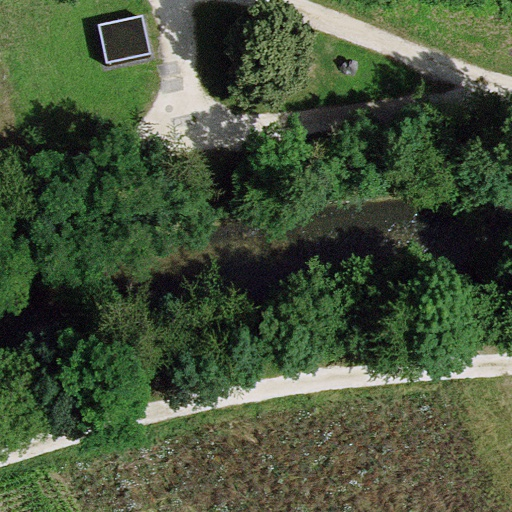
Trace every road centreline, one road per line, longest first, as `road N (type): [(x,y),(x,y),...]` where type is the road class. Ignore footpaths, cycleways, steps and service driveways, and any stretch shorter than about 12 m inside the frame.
road 1 (track): [(511,365),(265,388),(108,419),(0,456)]
road 2 (track): [(0,189),(169,148),(511,93)]
road 3 (track): [(511,87),(266,0)]
road 4 (track): [(169,148),(176,97),(170,36),(155,0)]
